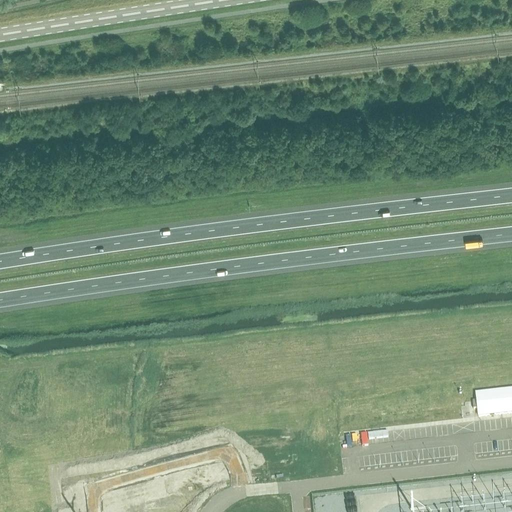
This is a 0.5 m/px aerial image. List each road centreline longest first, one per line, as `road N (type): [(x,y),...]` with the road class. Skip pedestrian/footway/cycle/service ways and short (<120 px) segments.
road 1 (motorway): [(0,302),(511,237)]
road 2 (motorway): [(511,199),(0,263)]
road 3 (primary): [(0,34),(216,0)]
